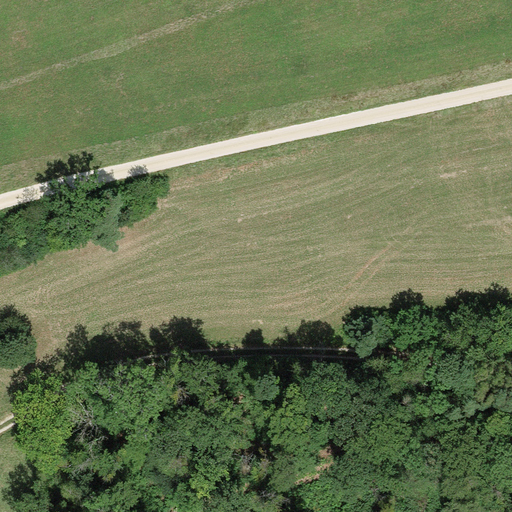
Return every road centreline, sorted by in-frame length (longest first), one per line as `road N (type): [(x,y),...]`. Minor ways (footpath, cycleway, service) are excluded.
road 1 (track): [(0,429),(61,391),(159,359),(253,353),(511,366)]
road 2 (track): [(0,200),(511,89)]
